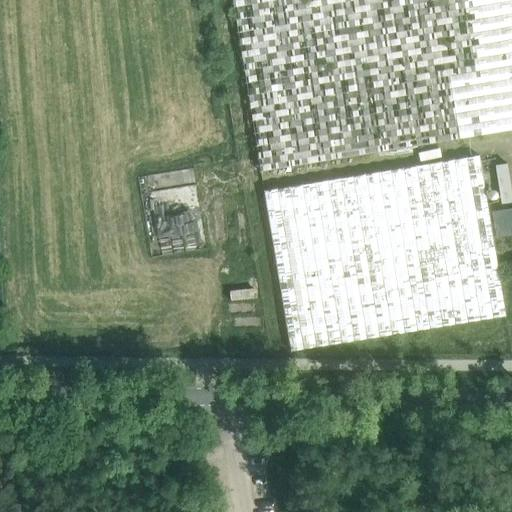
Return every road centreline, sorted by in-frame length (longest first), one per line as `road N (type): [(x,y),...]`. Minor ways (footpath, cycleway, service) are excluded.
road 1 (tertiary): [(222,398),(511,398)]
road 2 (tertiary): [(0,397),(222,398)]
